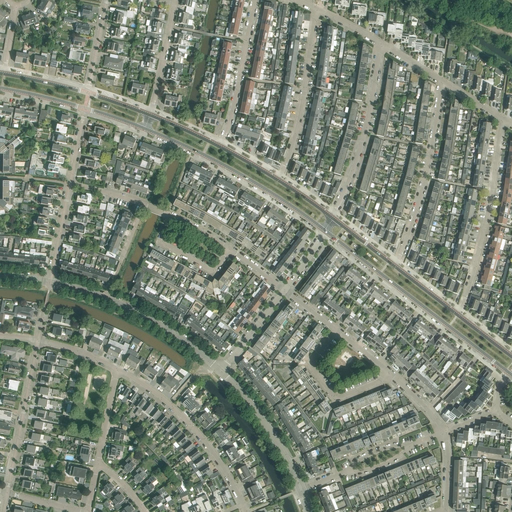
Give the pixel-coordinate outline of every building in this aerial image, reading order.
[(41,3),(40,4),(49,9),(52,11),(53,8),(52,8),(55,3),(50,0),(49,0),(48,2),(46,1),(44,0),(42,0),(41,3)] [(188,7),(187,10),(194,12),(194,8),(191,8),(192,2),(182,0),(181,6),(188,7)] [(264,0),(264,5),(265,6),(264,9),(273,11),(275,11),(277,1),(272,0),(264,0)] [(342,0),(341,10),(345,10),(345,7),(349,7),(350,0),(342,0)] [(353,3),(352,14),(355,15),(355,18),(358,19),(360,4),(353,3)] [(52,11),(49,9),(40,4),(39,6),(37,9),(42,12),(40,15),(46,18),(49,14),(50,15),(52,11)] [(360,4),(358,19),(362,19),(362,16),(366,17),(367,8),(367,6),(366,5),(360,4)] [(92,7),(84,5),(81,17),(92,19),(93,13),(91,12),(92,7)] [(153,8),(152,12),(155,13),(154,18),(157,19),(158,19),(164,20),(165,14),(162,14),(163,10),(159,10),(153,8)] [(115,14),(113,22),(117,23),(118,24),(118,23),(122,24),(124,17),(127,17),(128,18),(131,18),(133,16),(134,14),(134,12),(129,11),(127,11),(127,12),(119,10),(118,13),(116,13),(116,14),(115,14)] [(194,12),(187,10),(187,14),(180,12),(178,18),(189,20),(190,14),(193,15),(194,12)] [(291,18),(290,18),(303,20),(303,15),(301,14),(302,13),(295,12),(292,11),(291,18)] [(377,12),(368,11),(368,16),(369,16),(368,24),(372,24),(372,27),(375,28),(377,12)] [(383,26),(384,18),(386,18),(386,13),(377,12),(375,28),(379,28),(379,25),(383,26)] [(29,15),(27,15),(30,24),(34,23),(34,26),(40,24),(37,17),(35,18),(33,13),(29,14),(29,15)] [(27,25),(30,24),(27,15),(25,16),(25,15),(21,17),(23,22),(21,23),(22,27),(23,30),(28,28),(27,25)] [(150,17),(149,21),(150,21),(149,26),(152,27),(162,29),(164,23),(158,22),(156,22),(157,19),(154,18),(151,17),(150,17)] [(188,25),(189,20),(178,18),(177,23),(184,25),(184,28),(193,30),(194,27),(193,26),(191,26),(188,25)] [(231,18),(230,23),(231,24),(244,26),(244,24),(240,23),(241,20),(232,18),(231,18)] [(89,29),(89,25),(76,22),(75,27),(76,27),(75,31),(80,32),(80,34),(82,34),(82,33),(89,34),(90,29),(89,29)] [(331,27),(332,26),(327,23),(327,29),(325,28),(324,34),(335,35),(335,30),(333,29),(334,28),(331,27)] [(391,38),(394,39),(396,25),(396,24),(388,23),(388,26),(389,27),(387,34),(391,35),(391,38)] [(396,25),(394,39),(398,39),(397,42),(401,43),(402,34),(403,31),(404,25),(400,24),(400,25),(396,25)] [(121,30),(127,32),(128,28),(120,27),(120,30),(116,29),(112,28),(111,31),(112,31),(111,36),(116,37),(119,38),(121,30)] [(148,32),(147,35),(153,36),(154,33),(161,34),(162,29),(152,27),(151,32),(148,32)] [(236,39),(237,36),(242,37),(242,35),(238,34),(239,31),(230,29),(229,34),(230,34),(229,37),(236,39)] [(175,33),(174,38),(184,40),(185,37),(188,35),(192,36),(192,33),(183,31),(183,34),(181,34),(175,33)] [(402,34),(401,43),(405,43),(404,47),(408,47),(409,35),(402,34)] [(145,44),(149,45),(159,47),(160,41),(153,40),(153,36),(147,35),(147,38),(146,38),(145,40),(145,42),(145,44)] [(409,35),(408,47),(411,48),(411,51),(414,51),(416,43),(416,39),(417,36),(416,36),(414,35),(412,36),(409,35)] [(73,45),(84,47),(85,40),(74,37),(73,45)] [(174,38),(173,44),(179,45),(180,45),(180,49),(187,50),(187,47),(186,46),(187,41),(184,40),(174,38)] [(236,47),(237,45),(237,42),(225,39),(224,39),(223,48),(231,49),(232,46),(236,47)] [(109,43),(108,50),(121,53),(124,43),(116,41),(115,44),(112,44),(109,43)] [(423,44),(421,56),(425,56),(424,60),(428,60),(429,47),(430,47),(431,44),(423,42),(423,44)] [(416,43),(414,51),(418,52),(417,55),(421,56),(423,44),(416,43)] [(369,53),(370,47),(367,47),(367,45),(365,44),(364,44),(363,44),(363,45),(363,46),(360,46),(360,51),(369,53)] [(144,53),(150,54),(151,51),(158,52),(159,47),(149,45),(148,50),(144,49),(144,53)] [(429,47),(428,60),(431,61),(431,64),(434,64),(437,48),(430,47),(429,47)] [(82,54),(82,50),(72,48),(72,52),(70,52),(69,59),(83,62),(85,54),(82,54)] [(437,48),(434,64),(438,65),(438,61),(442,62),(443,54),(444,54),(445,49),(437,48)] [(172,51),(171,56),(181,58),(184,59),(185,53),(186,54),(187,50),(180,49),(179,52),(172,51)] [(28,55),(22,54),(21,63),(27,64),(28,58),(31,59),(32,52),(29,52),(28,55)] [(35,53),(32,52),(31,59),(34,59),(33,65),(39,66),(41,57),(35,56),(35,53)] [(146,57),(145,62),(155,64),(156,59),(149,57),(150,54),(144,53),(143,56),(146,57)] [(46,58),(41,57),(39,66),(45,68),(46,61),(49,62),(50,56),(47,55),(46,58)] [(106,60),(104,66),(118,69),(119,64),(122,64),(123,61),(124,61),(125,57),(118,55),(118,60),(109,58),(106,57),(106,60)] [(181,58),(171,56),(170,62),(177,63),(176,66),(182,68),(183,64),(180,63),(181,58)] [(452,60),(451,62),(447,62),(446,73),(448,74),(448,73),(452,74),(455,75),(457,67),(458,61),(452,60)] [(389,64),(389,69),(398,71),(399,66),(398,65),(397,65),(397,64),(396,63),(393,61),(393,65),(389,64)] [(140,67),(139,70),(146,72),(147,68),(154,70),(155,64),(145,62),(144,68),(140,67)] [(63,64),(61,73),(70,75),(71,73),(73,74),(81,75),(82,67),(74,66),(72,66),(72,65),(63,64)] [(461,80),(464,80),(466,73),(466,70),(467,66),(461,65),(460,68),(457,67),(455,75),(455,78),(455,79),(457,79),(461,79),(461,80)] [(168,68),(167,74),(177,76),(178,70),(182,71),(182,68),(176,66),(175,70),(168,68)] [(470,85),(473,86),(475,78),(476,72),(466,70),(466,73),(464,80),(464,84),(466,85),(466,84),(470,85)] [(106,84),(107,86),(110,85),(114,85),(115,78),(119,78),(119,74),(112,73),(112,74),(110,73),(108,74),(108,76),(104,75),(102,83),(106,84)] [(177,76),(167,74),(166,79),(173,81),(173,84),(179,85),(179,82),(176,81),(177,76)] [(484,84),(484,81),(484,80),(475,78),(473,86),(473,89),(473,90),(475,90),(479,90),(479,91),(482,91),(484,84)] [(211,84),(212,84),(228,87),(229,85),(225,85),(225,81),(217,80),(213,79),(211,84)] [(132,93),(138,94),(140,85),(134,84),(134,80),(131,80),(130,86),(133,87),(132,93)] [(258,83),(255,83),(245,81),(245,83),(246,83),(245,86),(254,88),(257,89),(258,83)] [(482,91),(482,95),(483,95),(482,96),(484,96),(484,95),(488,96),(491,97),(493,89),(494,82),(493,82),(488,82),(484,81),(484,84),(482,91)] [(425,82),(425,83),(424,84),(422,84),(421,89),(431,90),(431,85),(428,85),(428,83),(426,82),(425,82)] [(145,86),(140,85),(138,94),(143,95),(145,89),(148,90),(149,83),(146,83),(145,86)] [(211,89),(210,95),(226,98),(227,96),(222,95),(223,92),(211,89)] [(502,91),(493,89),(491,97),(491,100),(492,101),(491,101),(493,101),(497,101),(497,102),(501,103),(502,91)] [(165,105),(171,106),(173,97),(167,96),(167,93),(164,92),(163,98),(166,99),(165,105)] [(173,97),(171,106),(177,108),(178,101),(181,102),(182,96),(179,95),(178,98),(173,97)] [(281,102),(292,105),(292,104),(292,103),(290,102),(291,99),(282,97),(280,96),(279,102),(281,102)] [(451,102),(450,108),(460,109),(461,104),(458,103),(459,102),(458,102),(455,100),(455,103),(451,102)] [(254,105),(251,104),(241,102),(241,104),(242,104),(241,108),(253,110),(254,110),(255,105),(254,105)] [(10,104),(7,104),(4,117),(11,118),(13,108),(9,108),(10,104)] [(19,110),(15,109),(13,118),(15,119),(16,121),(19,121),(20,120),(21,120),(23,107),(20,106),(19,110)] [(321,108),(310,106),(310,108),(312,108),(311,112),(320,114),(322,114),(323,109),(321,108)] [(26,107),(23,107),(21,120),(28,121),(30,112),(26,111),(26,107)] [(241,111),(239,111),(239,113),(240,113),(249,115),(248,115),(252,116),(253,110),(241,108),(241,111)] [(383,108),(382,109),(381,114),(391,116),(392,111),(392,110),(383,108)] [(33,112),(30,112),(28,121),(35,122),(37,110),(37,109),(34,109),(33,112)] [(204,123),(210,124),(212,115),(206,113),(206,110),(203,110),(202,116),(205,116),(204,123)] [(68,117),(68,114),(69,114),(62,112),(62,115),(61,115),(60,122),(71,124),(72,119),(68,118),(68,117)] [(212,115),(210,124),(216,125),(217,119),(220,119),(221,113),(218,113),(217,116),(212,115)] [(479,127),(482,128),(492,129),(492,126),(491,126),(491,123),(488,123),(489,121),(487,121),(487,120),(487,121),(486,121),(486,120),(483,120),(482,120),(481,120),(480,121),(480,122),(479,127)] [(355,126),(345,124),(344,129),(344,130),(353,132),(353,131),(355,126)] [(63,126),(57,125),(55,132),(66,134),(67,128),(63,127),(63,126)] [(238,141),(241,142),(246,126),(242,125),(241,129),(238,128),(238,126),(235,125),(233,132),(236,133),(235,136),(238,136),(239,137),(238,141)] [(250,140),(250,139),(253,132),(249,131),(250,127),(246,126),(241,142),(244,143),(246,139),(247,139),(250,140)] [(94,132),(98,133),(98,134),(104,136),(106,129),(95,127),(94,132)] [(256,134),(253,132),(250,139),(250,140),(253,141),(254,142),(253,146),(256,147),(257,146),(260,135),(261,133),(262,131),(258,130),(257,130),(256,134)] [(344,130),(344,131),(342,136),(351,138),(353,133),(353,132),(344,130)] [(0,148),(1,148),(2,147),(4,149),(10,144),(8,142),(7,140),(5,140),(6,134),(0,133),(0,148)] [(57,136),(53,135),(52,141),(67,144),(68,139),(64,138),(64,137),(57,135),(57,136)] [(260,135),(257,146),(260,147),(263,148),(262,149),(260,153),(266,155),(267,153),(267,152),(270,145),(271,143),(262,140),(264,136),(262,135),(260,135)] [(126,150),(128,146),(131,138),(126,136),(124,138),(120,137),(119,143),(118,149),(121,151),(123,150),(124,149),(126,150)] [(90,137),(89,143),(93,143),(93,145),(92,145),(99,146),(101,139),(90,137)] [(131,138),(128,146),(133,148),(132,150),(135,152),(137,146),(138,144),(135,143),(136,140),(131,138)] [(3,156),(14,157),(14,149),(21,143),(18,139),(11,145),(10,144),(4,149),(6,151),(5,153),(3,154),(3,156)] [(141,147),(139,146),(136,152),(139,153),(140,151),(145,153),(149,145),(143,143),(141,147)] [(151,146),(149,145),(145,153),(151,155),(155,144),(152,143),(151,146)] [(155,160),(156,158),(159,149),(157,148),(158,145),(155,144),(151,155),(149,158),(155,160)] [(59,146),(52,145),(51,151),(62,154),(63,148),(59,147),(59,146)] [(268,159),(273,161),(277,151),(272,149),(273,146),(270,145),(267,152),(270,153),(268,159)] [(277,151),(273,161),(279,163),(281,155),(284,156),(285,153),(283,152),(283,150),(278,148),(277,151)] [(91,149),(90,154),(94,155),(94,156),(93,156),(93,157),(100,158),(100,156),(104,157),(105,152),(101,151),(91,149)] [(155,160),(154,162),(158,163),(160,163),(160,162),(163,163),(165,157),(163,156),(165,152),(159,149),(156,158),(155,160)] [(442,158),(452,160),(453,153),(444,152),(442,158)] [(32,154),(28,175),(31,175),(32,171),(34,158),(37,159),(38,155),(32,154)] [(53,157),(49,156),(48,161),(63,164),(64,159),(60,158),(60,157),(60,156),(53,155),(53,157)] [(86,159),(84,165),(89,165),(88,167),(95,168),(96,161),(86,159)] [(291,173),(297,175),(301,165),(301,163),(293,159),(291,166),(293,167),(291,173)] [(118,160),(115,171),(119,172),(118,175),(119,175),(118,178),(116,183),(121,185),(124,177),(125,173),(120,171),(123,162),(118,160)] [(55,166),(49,164),(47,171),(58,174),(59,168),(55,167),(55,166)] [(367,164),(366,170),(375,172),(377,173),(379,168),(376,167),(367,164)] [(193,177),(194,175),(198,167),(193,165),(191,169),(188,168),(188,169),(185,173),(193,177)] [(299,178),(304,180),(308,170),(307,171),(305,170),(305,169),(305,168),(305,167),(304,166),(301,165),(297,175),(298,172),(301,173),(299,178)] [(194,175),(199,178),(205,167),(204,167),(203,166),(201,169),(198,167),(194,175)] [(209,172),(206,171),(207,169),(206,168),(205,167),(199,178),(198,180),(203,182),(204,180),(209,172)] [(406,167),(404,173),(414,175),(414,174),(415,169),(406,167)] [(308,170),(304,180),(306,177),(308,178),(306,184),(312,186),(316,175),(315,175),(315,176),(310,174),(311,171),(308,170)] [(95,180),(97,173),(86,171),(85,176),(89,177),(89,178),(89,179),(95,180)] [(208,185),(211,186),(214,181),(211,180),(214,175),(209,172),(204,180),(209,183),(208,185)] [(404,174),(403,179),(412,181),(413,176),(414,175),(404,173),(404,174)] [(126,187),(131,189),(136,177),(130,175),(129,178),(126,187)] [(314,189),(319,191),(323,180),(322,181),(317,180),(319,176),(316,175),(312,186),(313,182),(316,183),(314,189)] [(136,177),(131,189),(137,190),(139,182),(141,178),(136,177)] [(217,182),(214,181),(211,186),(214,188),(215,186),(220,189),(224,181),(219,178),(217,182)] [(144,184),(142,192),(147,194),(148,191),(151,192),(153,186),(150,185),(151,183),(147,182),(148,180),(146,179),(144,184)] [(218,191),(223,194),(231,181),(230,180),(228,180),(227,182),(224,181),(220,189),(218,191)] [(323,180),(319,191),(321,187),(323,188),(321,194),(327,196),(330,187),(325,185),(326,181),(323,180)] [(223,194),(228,197),(234,186),(232,185),(233,182),(232,182),(232,181),(231,181),(223,194)] [(330,187),(327,196),(332,198),(333,194),(335,194),(335,195),(336,193),(337,193),(341,183),(337,182),(335,188),(330,187)] [(40,185),(38,193),(52,196),(52,194),(56,195),(57,190),(55,189),(55,186),(47,185),(44,185),(43,185),(40,185)] [(234,186),(228,197),(233,200),(234,199),(236,201),(239,195),(237,193),(239,189),(234,186)] [(243,206),(245,203),(249,195),(244,192),(242,197),(239,195),(236,201),(239,202),(238,204),(243,206)] [(87,193),(86,196),(82,195),(82,196),(82,197),(78,196),(77,202),(90,204),(92,194),(87,193)] [(245,203),(250,206),(254,198),(249,195),(245,203)] [(38,203),(47,205),(47,204),(51,205),(52,199),(37,196),(36,201),(39,202),(38,203)] [(174,205),(179,208),(183,200),(178,197),(174,205)] [(14,198),(2,198),(2,200),(6,203),(4,205),(9,210),(12,207),(13,203),(22,203),(23,199),(22,198),(20,198),(14,198)] [(250,206),(254,209),(259,201),(254,198),(250,206)] [(348,199),(346,206),(350,208),(348,214),(353,216),(354,212),(357,205),(358,203),(348,199)] [(188,202),(183,200),(179,208),(183,211),(188,202)] [(254,209),(253,212),(258,215),(258,214),(261,216),(264,210),(262,209),(264,204),(259,201),(254,209)] [(183,211),(188,213),(192,205),(188,202),(183,211)] [(9,210),(4,205),(2,208),(0,206),(0,214),(6,214),(9,210)] [(197,207),(192,205),(188,213),(193,216),(197,207)] [(357,205),(354,212),(357,214),(357,215),(355,219),(360,221),(361,221),(361,219),(362,218),(364,211),(365,209),(360,207),(357,205)] [(83,208),(79,207),(78,212),(88,214),(90,207),(83,206),(83,208)] [(200,209),(197,207),(193,216),(198,218),(202,210),(203,208),(202,207),(201,207),(200,209)] [(48,216),(48,215),(48,214),(52,215),(53,210),(43,208),(42,211),(39,211),(39,214),(48,216)] [(124,208),(121,216),(130,220),(132,215),(130,213),(131,211),(124,208)] [(266,211),(262,216),(267,220),(269,217),(271,219),(275,212),(271,209),(268,213),(266,211)] [(207,213),(202,210),(198,218),(202,220),(207,213)] [(473,217),(474,212),(465,210),(464,215),(464,216),(464,217),(472,219),(473,217)] [(364,211),(362,218),(365,219),(364,220),(362,225),(368,227),(369,225),(369,224),(371,218),(366,216),(367,212),(364,211)] [(207,223),(212,226),(216,218),(218,215),(214,212),(212,215),(207,223)] [(274,224),(275,222),(280,215),(275,212),(271,219),(269,221),(274,224)] [(202,220),(207,223),(212,215),(207,213),(202,220)] [(86,224),(88,217),(84,216),(84,217),(78,215),(78,216),(78,217),(74,216),(73,222),(84,224),(86,224)] [(117,220),(128,225),(130,220),(121,216),(119,215),(117,220)] [(275,222),(274,224),(278,227),(284,218),(280,215),(275,222)] [(48,219),(38,217),(37,222),(34,221),(33,225),(40,226),(41,225),(43,225),(43,224),(47,224),(48,219)] [(371,218),(369,224),(372,225),(371,226),(370,231),(375,233),(376,231),(376,229),(379,223),(378,223),(376,222),(376,219),(372,217),(371,217),(371,218)] [(464,218),(462,223),(471,226),(471,224),(473,224),(474,221),(472,220),(472,219),(464,217),(464,218)] [(221,221),(216,218),(212,226),(216,229),(221,221)] [(289,222),(284,218),(280,225),(278,227),(285,232),(289,227),(286,225),(289,222)] [(114,225),(118,226),(126,230),(128,225),(117,220),(114,225)] [(226,224),(221,221),(216,229),(221,232),(226,224)] [(379,223),(376,229),(379,231),(379,232),(377,236),(382,238),(383,238),(383,236),(384,235),(386,229),(383,228),(385,225),(379,222),(378,223),(379,223)] [(223,233),(228,236),(232,228),(228,225),(223,233)] [(84,234),(86,227),(79,226),(79,228),(75,227),(74,232),(84,234)] [(126,230),(118,226),(116,231),(124,235),(126,230)] [(38,234),(44,236),(44,235),(44,234),(48,235),(49,230),(39,228),(38,234)] [(237,231),(232,228),(228,236),(232,239),(237,231)] [(301,233),(308,237),(311,233),(305,228),(301,233)] [(386,229),(384,235),(387,236),(386,237),(384,242),(390,244),(393,235),(394,231),(389,229),(386,228),(386,229)] [(116,231),(114,236),(122,240),(124,235),(116,231)] [(237,231),(232,239),(237,241),(242,234),(237,231)] [(243,231),(242,234),(237,241),(241,244),(246,237),(248,234),(243,231)] [(393,235),(390,244),(395,246),(399,235),(398,233),(395,232),(394,235),(393,235)] [(301,233),(298,237),(306,243),(304,242),(308,237),(301,233)] [(74,235),(74,236),(74,237),(70,236),(69,241),(79,244),(81,237),(74,235)] [(122,240),(114,236),(111,235),(109,240),(120,245),(122,240)] [(241,244),(246,247),(251,240),(246,237),(241,244)] [(303,247),(306,243),(298,237),(300,238),(296,242),(303,247)] [(106,245),(110,246),(118,250),(120,245),(109,240),(106,245)] [(246,247),(250,251),(255,243),(251,240),(246,247)] [(291,245),(293,247),(299,251),(303,247),(296,242),(294,240),(291,245)] [(408,254),(407,257),(409,258),(409,257),(412,258),(412,259),(410,262),(416,264),(417,261),(419,255),(414,253),(413,253),(414,252),(415,247),(414,247),(416,243),(413,242),(409,251),(408,254)] [(260,246),(255,243),(250,251),(255,254),(260,246)] [(453,249),(464,252),(466,247),(457,244),(454,244),(453,249)] [(116,255),(118,250),(110,246),(106,255),(107,255),(109,256),(115,258),(116,255)] [(264,249),(260,246),(255,254),(259,257),(264,249)] [(293,247),(290,251),(296,256),(299,251),(293,247)] [(264,249),(259,257),(263,260),(269,253),(264,249)] [(342,260),(338,257),(340,255),(332,249),(329,253),(337,259),(340,262),(342,260)] [(451,254),(454,255),(463,257),(464,252),(453,249),(451,254)] [(150,256),(153,258),(152,260),(150,258),(148,262),(155,266),(161,255),(156,252),(153,251),(150,256)] [(293,260),(296,256),(290,251),(286,255),(293,260)] [(329,253),(325,258),(333,264),(337,259),(329,253)] [(419,255),(417,261),(420,262),(418,268),(423,270),(424,268),(424,267),(424,266),(427,260),(427,259),(427,257),(422,256),(423,255),(419,254),(419,255)] [(166,257),(161,255),(155,266),(160,268),(161,266),(166,257)] [(286,255),(283,259),(289,264),(293,260),(286,255)] [(45,265),(45,262),(48,263),(49,257),(46,257),(40,256),(39,265),(39,267),(41,267),(42,265),(45,265)] [(171,260),(166,257),(161,266),(166,268),(171,260)] [(488,260),(487,263),(499,266),(500,261),(497,260),(487,257),(486,260),(488,260)] [(71,262),(69,262),(67,270),(72,272),(74,263),(76,259),(72,258),(71,262)] [(286,268),(289,264),(283,259),(281,258),(277,262),(278,262),(286,268)] [(330,268),(333,264),(325,258),(322,262),(330,268)] [(60,260),(59,265),(62,266),(61,269),(64,270),(64,272),(66,272),(67,270),(69,262),(64,260),(64,261),(60,260)] [(166,268),(171,271),(176,261),(174,260),(173,261),(171,260),(166,268)] [(427,260),(424,266),(424,267),(427,268),(427,269),(425,273),(430,275),(431,273),(432,272),(431,272),(434,265),(435,264),(430,262),(430,261),(427,260)] [(181,264),(176,261),(171,271),(170,273),(175,276),(176,273),(181,264)] [(278,262),(274,266),(283,273),(286,268),(278,262)] [(322,262),(319,266),(327,272),(329,274),(332,270),(330,268),(322,262)] [(233,263),(230,268),(237,273),(241,269),(236,265),(233,263)] [(485,266),(484,268),(497,271),(499,266),(487,263),(486,266),(485,266)] [(186,267),(181,264),(176,273),(181,275),(182,276),(187,267),(186,267)] [(434,265),(431,272),(432,272),(434,273),(434,274),(432,279),(438,281),(438,279),(439,278),(441,272),(436,270),(437,267),(437,266),(434,265)] [(271,271),(276,275),(279,277),(283,273),(274,266),(271,271)] [(329,274),(327,272),(319,266),(315,271),(323,277),(326,278),(329,274)] [(192,270),(187,267),(182,276),(183,276),(188,279),(192,270)] [(346,269),(340,277),(341,278),(341,279),(341,281),(342,281),(344,281),(347,277),(349,278),(355,271),(356,270),(351,267),(348,271),(346,269)] [(230,268),(226,272),(234,278),(237,273),(230,268)] [(103,281),(102,283),(105,284),(105,282),(108,283),(109,280),(112,281),(114,275),(115,272),(106,269),(105,273),(103,281)] [(192,283),(197,273),(192,270),(188,279),(192,281),(192,283)] [(315,271),(312,275),(320,281),(323,277),(315,271)] [(355,271),(349,278),(354,282),(359,274),(355,271)] [(441,272),(439,278),(442,279),(441,280),(440,285),(445,287),(446,285),(446,284),(446,283),(448,277),(443,275),(445,272),(444,272),(441,271),(441,272)] [(231,282),(234,278),(226,272),(223,276),(231,282)] [(200,275),(197,273),(192,283),(190,286),(195,288),(201,277),(199,276),(200,275)] [(359,274),(354,282),(358,285),(364,277),(359,274)] [(312,275),(309,279),(317,285),(320,281),(312,275)] [(227,286),(231,282),(223,276),(220,280),(228,287),(227,286)] [(448,277),(446,283),(446,284),(449,285),(449,286),(447,290),(452,292),(456,283),(457,280),(449,276),(448,277)] [(200,291),(201,288),(206,280),(201,277),(195,288),(200,291)] [(358,285),(356,288),(361,289),(359,293),(361,295),(368,286),(369,285),(367,283),(369,280),(364,277),(358,285)] [(140,280),(137,278),(135,282),(136,283),(133,288),(132,291),(131,292),(136,294),(139,296),(138,298),(140,299),(141,297),(145,289),(141,287),(141,286),(141,283),(141,282),(140,281),(140,280)] [(490,286),(491,281),(481,278),(481,281),(482,281),(481,284),(485,285),(484,289),(498,292),(499,290),(491,288),(491,287),(490,286)] [(313,289),(317,285),(309,279),(306,283),(313,289)] [(201,288),(206,290),(206,291),(211,282),(206,280),(201,288)] [(221,296),(228,287),(220,280),(219,282),(219,285),(219,287),(216,287),(218,294),(219,299),(221,299),(221,298),(222,298),(222,297),(221,296)] [(271,291),(269,289),(271,287),(263,281),(259,288),(268,295),(271,291)] [(206,290),(205,291),(206,291),(213,295),(218,295),(218,294),(216,287),(213,288),(213,286),(212,283),(211,282),(206,291),(206,290)] [(306,283),(302,288),(310,294),(313,289),(306,283)] [(456,283),(452,292),(458,294),(460,288),(463,289),(464,286),(461,285),(456,283)] [(368,286),(361,295),(363,296),(368,293),(371,295),(377,288),(378,287),(373,284),(371,286),(369,285),(368,286)] [(147,286),(145,289),(141,297),(146,300),(152,289),(147,286)] [(259,288),(256,292),(265,299),(268,295),(259,288)] [(307,298),(310,294),(302,288),(299,292),(307,298)] [(371,295),(375,299),(381,291),(377,288),(371,295)] [(157,291),(152,289),(146,300),(150,302),(155,295),(157,291)] [(375,299),(380,302),(386,294),(381,291),(375,299)] [(252,296),(255,298),(261,304),(265,299),(256,292),(255,292),(252,296)] [(386,294),(380,302),(383,305),(382,307),(385,309),(389,303),(391,302),(388,300),(391,297),(386,294)] [(155,295),(150,302),(155,305),(160,297),(155,295)] [(161,295),(160,297),(155,305),(160,308),(166,297),(161,295)] [(321,306),(325,310),(332,301),(329,299),(329,297),(326,295),(322,300),(324,302),(321,306)] [(473,305),(471,309),(477,311),(478,308),(480,301),(481,298),(471,295),(468,303),(473,305)] [(166,297),(160,308),(165,310),(169,303),(170,300),(166,297)] [(251,302),(258,308),(261,304),(255,298),(251,302)] [(170,300),(169,303),(165,310),(169,313),(174,305),(175,303),(170,300)] [(326,309),(330,312),(336,305),(332,301),(325,310),(326,309)] [(389,303),(385,309),(388,311),(389,310),(393,312),(399,305),(400,304),(399,304),(395,301),(393,303),(391,302),(389,303)] [(485,314),(487,307),(488,304),(483,302),(480,301),(478,308),(481,309),(479,315),(484,317),(485,314)] [(251,302),(248,307),(255,312),(258,308),(251,302)] [(287,307),(287,308),(292,312),(294,313),(298,309),(297,308),(291,303),(287,307)] [(244,304),(240,308),(243,310),(251,316),(255,312),(248,307),(244,304)] [(487,307),(485,314),(488,315),(486,320),(491,322),(492,319),(495,312),(496,310),(498,304),(495,304),(494,308),(491,307),(491,308),(487,307)] [(174,305),(169,313),(174,316),(178,308),(174,305)] [(180,305),(178,308),(174,316),(173,317),(175,319),(176,317),(179,318),(180,316),(183,317),(188,310),(185,308),(180,305)] [(284,308),(282,310),(289,316),(292,312),(287,308),(287,307),(284,305),(282,307),(284,308)] [(334,316),(340,308),(336,305),(330,312),(334,315),(334,316)] [(399,305),(393,312),(397,316),(403,308),(399,305)] [(16,307),(15,307),(15,308),(14,313),(8,312),(1,310),(0,313),(17,317),(17,314),(32,317),(33,310),(24,308),(24,307),(22,307),(18,307),(17,307),(16,307)] [(342,315),(344,317),(348,311),(345,309),(344,311),(340,308),(334,316),(338,320),(342,315)] [(397,316),(402,319),(407,311),(403,308),(397,316)] [(240,314),(241,315),(248,321),(251,316),(243,310),(240,314)] [(282,310),(279,314),(286,320),(289,316),(282,310)] [(346,319),(343,323),(347,326),(347,327),(348,326),(353,318),(350,316),(352,312),(349,310),(348,311),(344,317),(346,319)] [(407,311),(402,319),(405,322),(404,324),(407,326),(411,320),(413,319),(410,317),(412,314),(408,310),(407,311)] [(500,325),(502,318),(503,315),(498,314),(499,311),(496,310),(495,312),(492,319),(495,320),(493,326),(499,328),(500,325)] [(189,311),(185,318),(187,320),(184,324),(186,326),(188,324),(190,326),(196,319),(197,317),(189,311)] [(54,316),(53,321),(62,323),(65,324),(71,325),(72,321),(66,319),(66,320),(63,319),(63,316),(57,314),(54,314),(54,316)] [(282,324),(286,320),(279,314),(275,319),(282,324)] [(238,320),(245,325),(248,321),(241,315),(238,320)] [(353,318),(348,326),(352,329),(358,322),(360,319),(355,316),(353,318)] [(232,321),(242,329),(245,325),(238,320),(235,317),(232,321)] [(29,329),(30,325),(30,324),(28,323),(29,321),(25,320),(16,318),(15,324),(16,324),(16,323),(18,324),(18,327),(24,329),(23,330),(28,331),(27,331),(28,329),(29,329)] [(500,325),(503,326),(501,332),(506,334),(507,331),(509,324),(504,323),(505,319),(502,318),(500,325)] [(200,322),(196,319),(190,326),(192,328),(191,329),(193,331),(200,322)] [(279,328),(282,324),(275,319),(272,323),(279,328)] [(411,326),(408,329),(411,332),(412,330),(416,333),(417,331),(423,323),(423,324),(424,323),(419,319),(416,324),(414,322),(411,326)] [(238,334),(242,329),(232,321),(228,326),(238,334)] [(198,333),(204,325),(200,322),(193,331),(195,333),(196,331),(198,333)] [(356,333),(362,325),(358,322),(352,329),(356,332),(356,333)] [(364,323),(362,325),(356,333),(360,336),(363,332),(366,334),(370,328),(373,325),(369,322),(367,325),(364,323)] [(276,333),(279,328),(272,323),(269,327),(276,333)] [(316,323),(313,328),(315,329),(320,333),(323,329),(317,323),(316,323)] [(423,323),(417,331),(422,334),(427,327),(423,324),(423,323)] [(208,328),(204,325),(198,333),(201,334),(199,336),(201,338),(208,328)] [(272,337),(276,333),(269,327),(265,332),(272,337)] [(427,327),(422,334),(426,338),(432,329),(432,330),(427,327)] [(72,336),(73,331),(66,330),(66,332),(62,332),(63,329),(54,328),(53,335),(55,335),(62,337),(62,333),(66,334),(72,336)] [(213,332),(208,328),(201,338),(203,339),(205,338),(207,339),(213,332)] [(365,340),(369,343),(375,335),(372,333),(373,331),(370,328),(366,334),(368,336),(365,340)] [(315,329),(312,333),(319,339),(321,336),(322,337),(324,335),(320,333),(315,329)] [(432,329),(426,338),(429,340),(429,342),(427,344),(430,346),(431,344),(436,339),(433,337),(437,333),(432,329)] [(94,348),(98,340),(93,338),(95,334),(91,332),(91,333),(88,338),(91,340),(89,346),(94,348)] [(217,335),(213,332),(207,339),(209,341),(208,343),(210,344),(217,335)] [(272,337),(265,332),(262,336),(269,341),(272,337)] [(312,333),(308,337),(315,343),(319,339),(312,333)] [(98,340),(94,348),(100,351),(102,346),(102,345),(105,346),(108,340),(104,338),(105,336),(100,334),(99,336),(98,340)] [(221,338),(217,335),(210,344),(212,346),(213,344),(215,346),(221,338)] [(370,343),(374,346),(380,338),(375,335),(369,343),(370,343)] [(262,336),(259,340),(266,345),(269,341),(262,336)] [(381,336),(380,338),(374,346),(378,349),(384,342),(386,340),(381,336)] [(436,339),(431,344),(434,346),(436,345),(439,348),(445,340),(446,340),(441,336),(438,341),(436,339)] [(308,337),(305,342),(312,347),(315,343),(308,337)] [(226,342),(221,338),(215,346),(218,348),(216,349),(218,351),(226,342)] [(259,340),(256,344),(263,350),(265,352),(269,347),(266,345),(259,340)] [(445,340),(439,348),(443,351),(449,344),(445,340)] [(107,347),(110,348),(108,352),(107,354),(113,357),(115,352),(119,344),(114,342),(114,343),(110,341),(107,347)] [(227,349),(229,351),(232,347),(226,342),(218,351),(220,352),(221,352),(222,351),(223,352),(224,353),(225,352),(227,349)] [(312,347),(305,342),(302,346),(309,351),(312,347)] [(384,342),(378,349),(377,350),(381,352),(382,353),(383,352),(385,349),(388,351),(392,345),(389,343),(387,344),(384,342)] [(121,353),(124,355),(125,352),(127,349),(123,347),(123,346),(119,344),(115,352),(113,357),(118,359),(120,355),(121,353)] [(256,344),(252,348),(257,352),(260,354),(261,352),(263,350),(256,344)] [(443,352),(442,354),(446,357),(446,356),(448,355),(454,347),(453,347),(449,344),(443,351),(443,352)] [(20,349),(14,347),(13,348),(2,346),(1,352),(12,355),(11,360),(18,361),(19,357),(23,358),(25,352),(25,351),(20,350),(20,349)] [(302,346),(299,350),(306,356),(308,352),(309,351),(302,346)] [(448,361),(443,368),(444,368),(446,370),(453,361),(457,356),(459,354),(457,352),(458,350),(454,346),(453,347),(454,347),(448,355),(451,357),(450,359),(450,361),(448,361)] [(393,355),(389,359),(393,363),(394,362),(400,355),(397,352),(398,350),(394,347),(390,352),(393,355)] [(258,354),(255,352),(250,348),(248,351),(249,352),(255,357),(256,356),(258,354)] [(128,358),(126,363),(131,366),(136,358),(138,354),(130,349),(130,350),(126,356),(129,357),(128,358)] [(306,356),(299,350),(297,352),(295,354),(302,360),(306,356)] [(46,356),(48,357),(47,362),(51,362),(50,365),(53,366),(53,363),(56,363),(57,361),(60,362),(59,364),(67,366),(68,361),(60,360),(57,359),(58,356),(52,355),(53,354),(47,352),(47,356),(46,356)] [(453,361),(456,363),(457,362),(461,365),(467,357),(463,353),(460,357),(457,356),(453,361)] [(302,360),(295,354),(292,359),(299,364),(302,360)] [(400,355),(394,362),(398,366),(404,359),(400,355)] [(238,368),(240,370),(248,363),(243,356),(240,360),(241,362),(238,365),(240,367),(238,368)] [(140,361),(136,358),(131,366),(136,369),(139,363),(142,365),(146,359),(142,357),(140,361)] [(466,372),(470,367),(471,366),(468,364),(472,360),(467,357),(461,365),(464,368),(464,369),(466,372)] [(404,359),(398,366),(401,369),(408,362),(404,359)] [(18,374),(19,373),(20,372),(21,372),(21,371),(21,370),(20,369),(19,369),(20,367),(12,366),(13,362),(7,361),(6,365),(5,365),(3,371),(18,374)] [(147,368),(143,374),(148,377),(153,369),(156,366),(151,364),(151,363),(148,361),(144,366),(147,368)] [(178,372),(181,368),(173,362),(170,365),(178,372)] [(401,369),(401,370),(405,374),(409,370),(411,372),(415,367),(413,364),(411,365),(408,362),(401,369)] [(248,363),(240,370),(241,372),(243,371),(245,373),(252,367),(248,363)] [(44,364),(43,371),(52,373),(52,370),(56,371),(62,372),(63,368),(53,366),(50,365),(44,364)] [(153,369),(148,377),(153,380),(157,375),(160,377),(163,371),(160,369),(161,368),(157,365),(156,366),(153,369)] [(245,376),(247,378),(255,371),(258,369),(255,365),(252,367),(245,373),(247,375),(245,376)] [(413,374),(409,378),(413,382),(414,381),(422,372),(426,367),(425,366),(424,365),(419,370),(418,369),(417,369),(415,367),(411,372),(413,374)] [(292,371),(295,376),(303,370),(299,366),(292,371)] [(486,372),(483,376),(491,382),(494,378),(491,375),(493,372),(487,367),(485,370),(486,372)] [(255,371),(247,378),(248,380),(250,379),(252,381),(259,375),(261,373),(258,369),(255,371)] [(295,376),(293,377),(296,382),(298,380),(300,379),(308,372),(307,370),(304,372),(303,370),(295,376)] [(308,372),(300,379),(303,383),(304,384),(311,379),(311,378),(308,375),(310,374),(308,372)] [(422,372),(414,381),(418,385),(424,378),(426,376),(425,376),(425,375),(423,373),(422,373),(422,372)] [(164,380),(160,386),(165,389),(171,382),(174,378),(170,375),(169,376),(166,373),(162,378),(164,380)] [(10,380),(11,376),(3,375),(2,379),(6,380),(6,382),(9,383),(8,389),(14,390),(17,391),(17,390),(19,382),(10,380)] [(60,379),(42,375),(40,383),(49,385),(50,382),(59,383),(60,379)] [(252,385),(254,387),(262,379),(259,375),(252,381),(254,383),(252,385)] [(483,376),(480,380),(485,384),(490,388),(493,384),(491,382),(483,376)] [(311,379),(304,384),(308,389),(315,384),(312,381),(314,380),(312,377),(311,378),(311,379)] [(424,378),(418,385),(421,388),(428,381),(424,378)] [(262,379),(254,387),(255,388),(257,387),(259,389),(266,383),(262,379)] [(428,381),(421,388),(425,392),(432,385),(428,381)] [(171,382),(165,389),(170,393),(174,388),(176,390),(180,385),(177,382),(175,385),(171,382)] [(315,384),(308,389),(312,394),(319,389),(318,389),(316,386),(318,385),(316,382),(315,384)] [(259,393),(261,395),(269,387),(266,383),(259,389),(261,392),(259,393)] [(120,390),(118,393),(120,394),(124,397),(122,400),(122,401),(125,404),(128,399),(133,392),(130,390),(131,389),(125,386),(125,387),(121,384),(118,389),(120,390)] [(481,388),(484,390),(489,394),(493,390),(490,388),(485,384),(481,388)] [(432,385),(425,392),(429,396),(436,389),(432,385)] [(40,392),(40,394),(42,395),(43,395),(43,398),(48,399),(49,393),(53,393),(52,394),(59,395),(60,391),(41,387),(40,392)] [(269,387),(261,395),(262,397),(264,395),(266,397),(273,392),(269,387)] [(384,389),(381,391),(384,399),(385,402),(390,400),(390,399),(389,397),(387,391),(385,387),(383,388),(384,389)] [(319,389),(312,394),(316,400),(323,394),(320,391),(322,390),(320,388),(318,389),(319,389)] [(387,391),(389,397),(390,399),(395,397),(392,389),(387,391)] [(429,396),(433,400),(437,396),(439,398),(443,393),(441,391),(439,392),(436,389),(429,396)] [(484,390),(480,394),(488,401),(492,396),(489,394),(484,390)] [(141,397),(138,395),(139,395),(133,391),(133,392),(128,399),(133,403),(130,407),(133,409),(135,406),(141,397)] [(187,408),(195,400),(197,398),(196,398),(195,397),(194,397),(193,397),(192,397),(189,394),(186,391),(182,396),(184,398),(187,400),(182,405),(185,407),(186,406),(188,408),(187,408)] [(381,391),(376,393),(379,401),(384,399),(381,391)] [(0,399),(3,400),(2,404),(14,406),(13,406),(15,399),(7,397),(8,393),(2,392),(0,399)] [(266,401),(268,403),(276,396),(273,392),(266,397),(268,400),(266,401)] [(376,393),(371,394),(375,403),(379,401),(376,393)] [(323,394),(316,400),(320,405),(328,399),(327,397),(325,398),(323,394)] [(371,394),(367,396),(370,405),(375,403),(371,394)] [(480,394),(477,399),(485,405),(488,401),(480,394)] [(148,403),(146,401),(146,400),(141,396),(141,397),(135,406),(139,409),(135,414),(138,417),(142,411),(142,412),(142,411),(149,403),(148,403)] [(276,396),(268,403),(269,405),(271,403),(273,406),(279,401),(280,400),(276,396)] [(58,402),(39,398),(38,406),(40,406),(45,407),(45,409),(52,410),(53,406),(57,406),(58,402)] [(362,398),(357,400),(361,408),(365,406),(362,398)] [(468,398),(465,403),(466,403),(468,405),(474,410),(473,410),(476,412),(476,411),(479,407),(474,403),(468,398)] [(320,405),(318,406),(322,410),(329,405),(327,402),(330,400),(328,399),(320,405)] [(474,403),(479,407),(482,409),(485,405),(477,399),(474,403)] [(199,412),(203,408),(195,400),(187,408),(188,408),(190,410),(188,411),(191,413),(195,409),(199,412)] [(357,400),(353,402),(356,410),(361,408),(357,400)] [(156,409),(153,407),(154,406),(149,402),(148,403),(149,403),(142,411),(147,415),(146,415),(149,417),(150,416),(156,409)] [(274,411),(275,413),(285,407),(282,402),(278,405),(274,407),(276,410),(274,411)] [(353,402),(348,404),(351,412),(356,410),(353,402)] [(462,408),(468,412),(470,414),(473,410),(474,410),(468,405),(466,403),(462,408)] [(332,409),(329,405),(322,410),(325,415),(332,409)] [(343,406),(339,408),(342,416),(347,414),(343,406)] [(448,410),(448,411),(456,417),(459,419),(462,414),(457,410),(454,408),(452,406),(448,410)] [(457,410),(462,414),(464,416),(468,412),(462,408),(460,406),(457,410)] [(285,407),(275,413),(277,415),(278,414),(280,417),(288,412),(285,407)] [(163,415),(161,413),(161,412),(156,408),(156,409),(150,416),(154,420),(151,423),(154,426),(157,422),(163,415)] [(339,408),(333,410),(337,418),(342,416),(339,408)] [(202,424),(210,416),(212,415),(211,414),(210,413),(209,413),(208,413),(204,409),(200,413),(202,416),(197,420),(200,422),(201,421),(202,423),(202,424)] [(446,409),(441,416),(446,423),(449,418),(453,421),(456,417),(448,411),(446,409)] [(2,410),(0,410),(0,418),(11,421),(12,412),(2,410)] [(36,415),(36,417),(38,417),(43,418),(42,420),(48,421),(49,417),(52,417),(55,418),(56,413),(38,410),(36,415)] [(280,420),(281,422),(291,416),(288,412),(280,417),(281,419),(280,420)] [(170,421),(168,419),(164,414),(163,415),(157,422),(161,426),(160,427),(163,429),(164,428),(170,421)] [(411,416),(412,418),(414,424),(415,424),(419,422),(416,414),(411,416)] [(212,415),(210,416),(202,424),(203,423),(204,425),(203,426),(206,429),(210,425),(212,427),(216,423),(213,419),(214,418),(214,417),(213,417),(213,416),(213,415),(212,415)] [(291,416),(281,422),(282,425),(284,423),(286,426),(294,421),(291,416)] [(412,418),(407,420),(410,429),(413,427),(414,429),(416,428),(415,424),(414,424),(412,418)] [(406,430),(410,429),(407,420),(402,422),(406,430)] [(34,426),(34,428),(36,429),(43,430),(43,427),(47,427),(47,428),(53,429),(54,425),(35,421),(34,426)] [(177,428),(175,426),(175,425),(171,421),(170,421),(164,428),(167,432),(164,435),(167,438),(170,435),(170,434),(177,428)] [(285,429),(287,432),(297,425),(294,421),(286,426),(287,428),(285,429)] [(0,433),(8,435),(8,434),(9,434),(9,431),(9,430),(9,428),(6,427),(4,426),(5,423),(0,422),(0,433)] [(402,422),(398,424),(401,432),(406,430),(402,422)] [(396,434),(401,432),(398,424),(393,426),(396,434)] [(297,425),(287,432),(288,434),(290,433),(291,435),(299,430),(297,425)] [(216,440),(225,433),(227,432),(226,431),(226,430),(225,430),(224,430),(223,429),(222,430),(219,426),(215,430),(216,432),(212,436),(214,438),(215,437),(216,439),(216,440)] [(393,426),(388,428),(392,436),(396,434),(393,426)] [(184,435),(181,433),(182,432),(178,427),(177,428),(170,434),(170,435),(174,438),(170,442),(173,445),(176,442),(184,435)] [(113,433),(112,438),(115,439),(115,440),(114,440),(120,441),(119,441),(119,440),(124,441),(125,436),(126,436),(127,431),(115,429),(116,429),(115,432),(116,432),(116,433),(113,433)] [(302,435),(299,430),(291,435),(293,438),(291,439),(292,441),(302,435)] [(384,430),(379,432),(382,440),(387,438),(384,430)] [(302,435),(292,441),(294,443),(295,442),(297,444),(309,437),(306,432),(302,435)] [(32,438),(31,441),(34,441),(40,442),(41,439),(44,440),(50,441),(51,437),(33,433),(32,438)] [(225,433),(216,440),(217,440),(218,442),(217,442),(219,445),(224,442),(226,444),(227,445),(231,442),(231,441),(228,438),(225,433)] [(457,438),(452,437),(453,445),(456,445),(456,442),(462,443),(463,434),(458,433),(457,438)] [(190,442),(188,440),(188,439),(184,434),(184,435),(176,442),(180,446),(177,449),(179,451),(183,448),(190,442)] [(374,434),(369,436),(373,444),(376,443),(377,444),(379,444),(374,434)] [(368,436),(363,438),(367,448),(369,448),(368,446),(371,444),(368,436)] [(309,437),(297,444),(299,447),(297,448),(298,450),(308,444),(312,441),(309,437)] [(363,438),(358,440),(361,449),(364,447),(365,449),(367,448),(363,438)] [(229,449),(224,453),(226,456),(227,455),(229,457),(228,457),(238,451),(236,448),(238,447),(238,445),(236,442),(235,442),(234,441),(231,442),(227,445),(228,447),(229,449)] [(147,445),(153,451),(156,448),(150,442),(147,445)] [(196,449),(194,447),(195,446),(190,442),(183,448),(187,453),(179,459),(181,462),(188,456),(192,453),(196,449)] [(112,444),(111,447),(112,448),(112,449),(110,449),(109,454),(108,459),(113,460),(113,459),(112,459),(113,456),(116,457),(116,456),(116,455),(120,456),(121,451),(123,451),(124,446),(112,444)] [(143,444),(138,448),(142,452),(147,448),(143,444)] [(308,444),(298,450),(299,452),(301,451),(303,454),(311,449),(308,444)] [(27,450),(26,452),(29,453),(35,454),(36,451),(39,451),(39,452),(45,453),(46,449),(28,445),(27,450)] [(82,447),(80,456),(81,456),(80,461),(89,463),(90,457),(91,455),(89,454),(91,449),(90,449),(91,446),(83,445),(83,447),(82,447)] [(344,446),(339,448),(343,456),(348,454),(344,446)] [(153,451),(159,457),(162,454),(156,448),(153,451)] [(339,448),(335,450),(338,458),(343,456),(339,448)] [(202,457),(200,454),(197,449),(196,449),(192,453),(188,456),(191,461),(188,463),(191,466),(193,463),(202,457)] [(238,451),(228,457),(229,457),(230,459),(229,460),(231,463),(236,460),(238,462),(241,460),(246,457),(244,454),(243,455),(240,450),(238,451)] [(303,459),(303,461),(314,457),(317,455),(315,450),(311,452),(310,452),(303,455),(305,458),(303,459)] [(338,458),(335,450),(330,452),(333,460),(338,458)] [(425,457),(422,458),(426,466),(430,464),(428,458),(427,454),(424,455),(425,457)] [(207,465),(206,462),(202,456),(202,457),(193,463),(197,468),(194,470),(194,471),(196,473),(199,471),(207,465)] [(428,458),(430,464),(431,466),(432,466),(437,464),(433,456),(428,458)] [(24,463),(24,466),(29,467),(29,466),(34,467),(35,463),(38,464),(44,466),(45,461),(27,457),(26,462),(24,462),(24,463)] [(121,466),(124,468),(124,467),(125,468),(124,470),(127,474),(130,472),(130,473),(134,469),(133,469),(132,469),(135,465),(132,462),(133,461),(129,457),(121,466)] [(314,457),(303,461),(304,463),(306,463),(308,465),(316,462),(314,457)] [(422,458),(418,460),(421,468),(426,466),(422,458)] [(460,461),(455,460),(454,466),(466,466),(467,458),(460,458),(460,461)] [(79,483),(85,484),(87,471),(79,469),(80,465),(82,465),(64,461),(69,462),(67,471),(71,471),(70,476),(80,478),(79,483)] [(249,470),(245,462),(243,463),(241,465),(240,465),(241,468),(236,471),(238,474),(239,473),(240,475),(240,476),(249,470)] [(307,469),(308,471),(318,467),(316,462),(308,465),(309,468),(307,469)] [(413,462),(408,463),(412,472),(416,470),(413,462)] [(408,463),(404,465),(407,474),(412,472),(408,463)] [(494,472),(508,474),(509,470),(510,470),(511,468),(509,468),(507,467),(507,464),(501,463),(500,466),(500,470),(495,469),(494,472)] [(209,476),(213,474),(211,470),(208,464),(207,465),(199,471),(202,475),(199,478),(201,481),(209,476)] [(144,480),(144,479),(143,480),(142,479),(146,476),(142,472),(143,471),(140,467),(131,476),(132,476),(134,478),(134,477),(135,478),(133,480),(137,484),(139,482),(140,483),(144,480)] [(318,467),(308,471),(309,473),(311,473),(312,476),(315,474),(316,477),(324,474),(322,470),(319,471),(318,467)] [(399,467),(394,469),(398,477),(402,476),(399,467)] [(391,468),(389,469),(393,479),(398,477),(394,469),(392,470),(391,468)] [(24,474),(24,476),(26,477),(36,479),(37,476),(43,477),(43,473),(25,469),(24,474)] [(251,469),(249,470),(240,476),(240,475),(241,478),(240,478),(242,481),(247,478),(248,481),(249,481),(254,478),(251,474),(252,473),(252,472),(252,471),(252,470),(252,469),(251,469)] [(388,472),(384,473),(388,481),(393,479),(389,469),(387,470),(388,472)] [(505,482),(505,479),(508,480),(509,480),(509,477),(508,477),(508,474),(494,472),(494,474),(499,475),(499,478),(498,481),(505,482)] [(379,473),(377,474),(381,484),(387,482),(383,474),(380,475),(379,473)] [(178,474),(175,476),(178,480),(180,483),(182,481),(183,481),(181,478),(178,474)] [(376,477),(373,478),(377,486),(381,484),(377,474),(375,475),(376,477)] [(143,489),(144,488),(145,489),(143,491),(146,495),(149,493),(149,494),(153,491),(152,490),(155,487),(152,483),(157,480),(155,477),(154,477),(153,476),(141,486),(143,489)] [(373,478),(369,480),(372,488),(377,486),(373,478)] [(42,484),(23,480),(22,488),(31,489),(31,486),(35,487),(41,488),(42,484)] [(369,480),(364,481),(367,490),(372,488),(369,480)] [(180,483),(179,484),(184,492),(188,490),(182,481),(180,483)] [(364,481),(359,483),(363,492),(367,490),(364,481)] [(492,487),(492,490),(506,492),(506,488),(508,489),(508,486),(507,486),(504,485),(505,482),(498,481),(493,481),(492,487)] [(259,490),(256,482),(250,484),(251,487),(246,490),(247,493),(249,492),(250,494),(249,494),(249,495),(259,490)] [(117,491),(114,489),(114,490),(113,489),(115,487),(111,483),(109,485),(108,484),(104,487),(104,488),(105,487),(106,488),(102,491),(106,495),(105,496),(108,500),(117,491)] [(359,483),(355,485),(358,494),(363,492),(359,483)] [(355,485),(350,487),(353,495),(358,494),(355,485)] [(81,501),(82,495),(83,491),(58,486),(56,496),(71,499),(71,500),(75,501),(75,499),(81,501)] [(319,499),(329,495),(328,493),(331,492),(329,486),(321,489),(322,492),(319,493),(320,496),(318,497),(319,499)] [(345,489),(349,497),(353,495),(350,487),(345,489)] [(162,488),(149,497),(150,497),(152,500),(152,499),(153,500),(151,502),(154,506),(157,504),(157,505),(157,506),(159,508),(163,505),(161,503),(161,502),(161,503),(160,502),(164,499),(161,495),(165,492),(162,488)] [(262,489),(259,490),(249,495),(250,494),(251,497),(250,497),(251,500),(257,498),(258,501),(263,498),(265,497),(262,489)] [(222,494),(219,490),(216,491),(221,502),(224,501),(225,504),(230,502),(228,499),(232,497),(228,490),(225,491),(225,492),(222,494)] [(496,500),(502,501),(502,498),(505,498),(506,498),(507,495),(505,495),(506,492),(492,490),(492,492),(497,493),(496,497),(496,500)] [(219,503),(221,502),(216,491),(213,492),(214,497),(211,499),(215,508),(220,506),(219,503)] [(429,495),(429,497),(430,497),(432,503),(437,501),(436,498),(434,493),(429,495)] [(116,498),(113,501),(116,505),(114,506),(118,510),(127,502),(125,500),(124,501),(123,500),(125,498),(122,494),(119,496),(119,495),(119,494),(115,498),(116,498)] [(198,498),(204,509),(206,508),(207,511),(212,508),(206,494),(198,498)] [(323,503),(331,500),(334,499),(332,494),(329,495),(319,499),(320,501),(322,501),(323,503)] [(429,497),(425,499),(428,508),(431,507),(432,508),(434,507),(432,503),(430,497),(429,497)] [(196,500),(192,502),(193,506),(196,511),(201,511),(202,511),(201,511),(204,509),(198,498),(196,499),(196,500)] [(425,499),(420,501),(423,510),(428,508),(425,499)] [(323,509),(333,505),(331,500),(323,503),(324,506),(322,507),(323,509)] [(489,511),(499,511),(503,511),(503,509),(505,509),(505,507),(504,507),(501,506),(502,503),(495,502),(495,505),(494,509),(489,508),(489,511)] [(196,511),(193,506),(191,507),(187,503),(184,504),(187,511),(196,511)] [(415,503),(411,505),(413,511),(417,511),(419,511),(415,503)]
